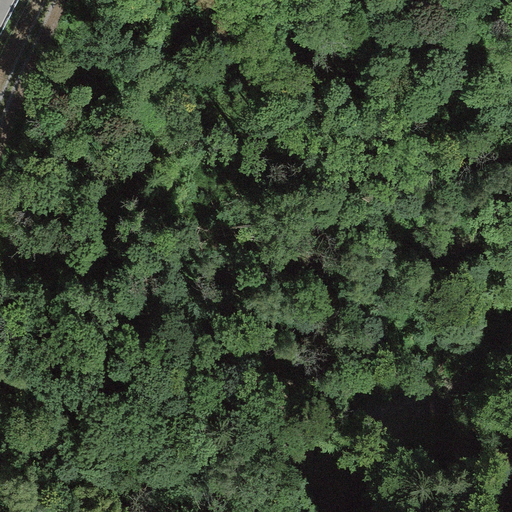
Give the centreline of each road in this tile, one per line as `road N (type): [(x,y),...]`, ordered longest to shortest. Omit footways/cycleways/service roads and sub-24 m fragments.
road 1 (track): [(0,365),(89,255),(143,157),(186,116),(263,74),(423,26),(466,0)]
road 2 (track): [(0,120),(46,0)]
